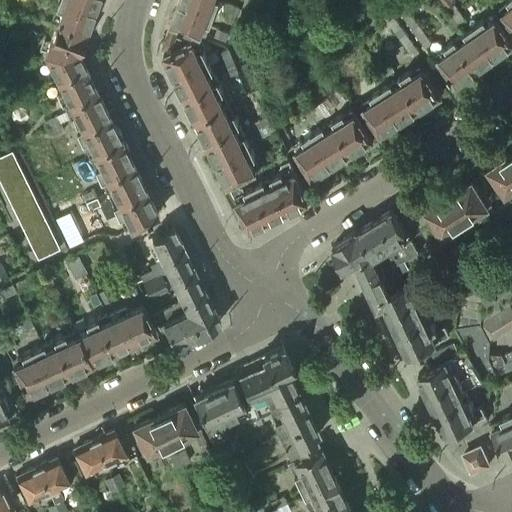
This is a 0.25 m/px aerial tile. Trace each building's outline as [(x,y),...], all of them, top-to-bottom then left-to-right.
[(62,7),(57,20),(86,30),(96,0),(59,0),(58,5),(62,7)] [(179,0),(172,20),(173,20),(180,23),(201,30),(205,17),(209,19),(216,0),(179,0)] [(271,0),(269,7),(277,10),(281,0),(271,0)] [(384,16),(391,11),(383,0),(376,6),(384,16)] [(511,23),(511,0),(509,0),(511,2),(511,3),(502,12),(511,23)] [(288,1),(283,12),(291,16),(296,4),(288,1)] [(225,10),(236,14),(237,15),(240,7),(238,6),(228,2),(225,10)] [(410,12),(403,2),(396,7),(403,17),(410,12)] [(451,13),(458,24),(465,19),(454,3),(447,8),(451,13)] [(272,21),(277,10),(269,7),(264,18),(272,21)] [(391,26),(398,21),(391,11),(384,16),(391,26)] [(287,27),(291,16),(283,12),(279,24),(287,27)] [(403,17),(410,27),(417,22),(410,12),(403,17)] [(458,24),(451,13),(444,17),(451,29),(458,24)] [(474,49),(484,63),(511,42),(511,36),(497,16),(487,23),(484,20),(466,32),(469,36),(467,37),(476,48),(474,49)] [(260,30),(267,33),(272,21),(264,18),(260,30)] [(57,20),(54,26),(45,52),(57,77),(84,64),(78,51),(86,30),(57,20)] [(178,29),(180,23),(173,20),(171,26),(178,29)] [(398,36),(405,31),(398,21),(391,26),(398,36)] [(410,27),(418,38),(425,32),(417,22),(410,27)] [(287,27),(279,24),(274,35),(282,39),(287,27)] [(171,26),(168,32),(176,35),(178,29),(171,26)] [(214,35),(226,39),(229,31),(217,27),(214,35)] [(255,41),(262,44),(263,44),(267,33),(260,30),(255,41)] [(405,46),(412,41),(405,31),(398,36),(405,46)] [(168,32),(166,38),(174,41),(176,35),(168,32)] [(425,32),(418,38),(425,47),(432,43),(425,32)] [(282,39),(274,35),(269,47),(277,50),(282,39)] [(476,48),(467,37),(458,43),(456,40),(447,46),(450,50),(439,57),(456,82),(484,63),(474,49),(476,48)] [(174,41),(166,38),(162,48),(163,49),(173,44),(174,41)] [(192,40),(164,54),(181,88),(196,81),(194,78),(208,72),(207,71),(211,69),(202,50),(198,52),(192,40)] [(412,41),(405,46),(413,56),(420,51),(412,41)] [(226,63),(234,60),(229,48),(221,51),(226,63)] [(379,63),(386,75),(393,70),(383,54),(376,58),(379,63)] [(239,71),(234,60),(226,63),(231,74),(239,71)] [(386,75),(379,63),(372,68),(379,79),(386,75)] [(84,64),(57,77),(74,112),(89,105),(90,108),(103,102),(84,64)] [(404,80),(393,87),(401,100),(403,98),(412,112),(441,93),(424,67),(413,75),(410,71),(402,76),(404,80)] [(213,83),(208,72),(194,78),(196,81),(181,88),(196,118),(224,104),(218,92),(222,90),(217,81),(213,83)] [(381,132),(412,112),(403,98),(401,100),(393,87),(393,88),(391,84),(373,95),(375,99),(364,106),(381,132)] [(89,105),(74,112),(82,127),(78,129),(83,139),(87,137),(94,151),(121,138),(120,136),(121,134),(118,127),(115,126),(103,102),(90,108),(89,105)] [(319,103),(312,107),(319,119),(326,114),(319,103)] [(196,118),(211,148),(226,141),(227,144),(240,137),(234,126),(238,124),(233,114),(230,116),(224,104),(196,118)] [(312,123),(319,119),(312,107),(305,112),(312,123)] [(337,124),(326,131),(334,143),(336,142),(344,156),(373,137),(357,111),(346,118),(343,114),(334,120),(337,124)] [(50,128),(62,122),(58,114),(46,120),(50,128)] [(255,130),(261,127),(273,122),(269,114),(251,122),(255,130)] [(66,130),(62,122),(50,128),(54,136),(66,130)] [(277,129),(273,122),(261,127),(264,135),(277,129)] [(308,142),(296,150),(313,176),(344,156),(336,142),(334,143),(326,131),(323,127),(305,139),(308,142)] [(240,138),(240,137),(227,144),(226,141),(211,148),(228,182),(256,169),(250,156),(253,154),(244,136),(240,138)] [(121,138),(94,151),(101,165),(97,167),(102,178),(106,176),(113,190),(127,183),(126,179),(138,173),(127,150),(128,147),(125,141),(122,140),(121,138)] [(11,149),(0,155),(4,162),(15,157),(11,149)] [(506,193),(511,188),(511,157),(509,154),(488,169),(497,181),(494,184),(502,195),(505,193),(506,193)] [(15,157),(4,162),(8,170),(19,164),(15,157)] [(308,198),(295,171),(289,159),(281,163),(287,176),(285,176),(283,172),(274,177),(276,181),(266,186),(264,182),(245,191),(247,195),(245,196),(239,184),(231,188),(250,226),(308,198)] [(19,164),(8,170),(11,177),(22,172),(19,164)] [(8,170),(0,173),(0,181),(0,183),(11,177),(8,170)] [(22,172),(11,177),(15,185),(26,179),(22,172)] [(157,212),(138,173),(126,179),(127,183),(113,190),(118,201),(115,203),(120,214),(124,212),(130,226),(157,212)] [(11,177),(0,183),(4,190),(15,185),(11,177)] [(26,179),(15,185),(19,192),(30,187),(26,179)] [(468,182),(447,196),(463,221),(488,205),(480,193),(477,195),(468,182)] [(15,185),(4,190),(8,198),(19,192),(15,185)] [(30,187),(19,192),(23,200),(33,194),(30,187)] [(85,202),(97,196),(93,188),(81,194),(85,202)] [(19,192),(8,198),(12,205),(23,200),(19,192)] [(33,194),(23,200),(26,207),(37,202),(33,194)] [(100,203),(97,196),(85,202),(72,207),(76,215),(91,208),(101,204),(100,203)] [(463,221),(447,196),(425,210),(434,223),(431,225),(438,237),(463,221)] [(23,200),(12,205),(15,213),(26,207),(23,200)] [(37,202),(26,207),(30,215),(41,209),(37,202)] [(511,214),(504,203),(498,208),(504,218),(511,214)] [(26,207),(15,213),(19,220),(30,215),(26,207)] [(343,267),(355,261),(378,306),(385,303),(409,354),(448,334),(443,326),(435,330),(415,288),(416,288),(412,278),(390,289),(385,278),(409,267),(405,259),(405,258),(419,252),(408,231),(392,207),(357,229),(332,244),(343,267)] [(504,218),(498,208),(491,213),(498,223),(504,218)] [(41,209),(30,215),(34,222),(45,217),(41,209)] [(30,215),(19,220),(23,228),(34,222),(30,215)] [(45,217),(34,222),(37,230),(48,224),(45,217)] [(34,222),(23,228),(26,235),(37,230),(34,222)] [(48,224),(37,230),(41,237),(52,232),(48,224)] [(142,279),(138,281),(136,281),(152,313),(178,300),(177,298),(181,296),(182,298),(204,288),(172,224),(151,235),(162,258),(149,264),(151,268),(139,274),(142,279)] [(37,230),(26,235),(30,243),(41,237),(37,230)] [(52,232),(41,237),(45,245),(56,239),(52,232)] [(41,237),(30,243),(34,250),(45,245),(41,237)] [(56,239),(45,245),(48,252),(59,247),(56,239)] [(450,249),(450,248),(444,239),(437,243),(444,253),(450,249)] [(457,243),(450,248),(450,249),(457,259),(464,255),(457,243)] [(45,245),(34,250),(37,258),(48,252),(45,245)] [(117,247),(110,251),(115,261),(122,258),(117,247)] [(457,259),(450,249),(444,253),(450,263),(457,259)] [(405,259),(409,267),(420,261),(416,254),(405,259)] [(77,255),(67,261),(75,276),(85,270),(77,255)] [(122,258),(115,261),(120,272),(127,269),(122,258)] [(127,269),(120,272),(125,283),(132,280),(127,269)] [(427,269),(416,276),(420,283),(431,276),(427,269)] [(31,283),(27,276),(15,282),(19,289),(31,283)] [(432,276),(421,283),(425,290),(436,283),(432,276)] [(502,283),(509,294),(511,292),(511,282),(510,278),(502,283)] [(16,290),(13,283),(1,289),(4,296),(16,290)] [(502,283),(495,288),(502,299),(509,294),(502,283)] [(439,301),(446,296),(439,285),(432,290),(439,301)] [(105,300),(113,296),(108,286),(100,290),(105,300)] [(204,288),(182,298),(181,296),(177,298),(178,300),(152,313),(157,324),(160,322),(166,335),(169,334),(173,342),(219,320),(204,288)] [(494,303),(502,299),(495,288),(487,292),(494,303)] [(494,303),(487,292),(480,297),(487,308),(494,303)] [(96,293),(89,297),(93,306),(100,302),(96,293)] [(453,307),(446,296),(439,301),(446,311),(453,307)] [(142,302),(109,318),(115,331),(114,332),(121,346),(155,329),(142,302)] [(459,303),(454,330),(480,326),(484,306),(459,303)] [(511,326),(511,325),(511,305),(501,311),(511,326)] [(18,314),(30,338),(38,333),(32,320),(27,310),(18,314)] [(501,311),(480,326),(490,340),(511,326),(501,311)] [(96,319),(95,320),(87,323),(89,328),(78,333),(91,360),(121,346),(114,332),(115,331),(109,318),(108,319),(98,323),(96,319)] [(490,341),(490,340),(480,326),(454,330),(466,350),(483,378),(497,371),(495,367),(489,353),(490,341)] [(91,360),(78,333),(65,340),(63,335),(54,340),(56,344),(45,349),(51,362),(53,361),(60,375),(91,360)] [(442,347),(446,354),(457,349),(453,341),(442,347)] [(235,367),(239,374),(257,414),(259,413),(269,409),(269,408),(301,393),(291,373),(288,368),(293,365),(283,344),(235,367)] [(51,362),(45,349),(44,350),(42,346),(23,355),(25,359),(13,365),(26,392),(60,375),(53,361),(51,362)] [(446,354),(442,347),(431,352),(435,359),(446,354)] [(511,349),(502,354),(506,362),(511,358),(511,349)] [(447,432),(486,413),(482,404),(473,408),(464,388),(484,378),(483,378),(466,350),(418,372),(447,432)] [(489,353),(495,367),(506,362),(502,354),(501,353),(489,353)] [(499,375),(510,370),(506,362),(495,367),(497,371),(499,375)] [(257,414),(239,374),(232,377),(252,417),(257,414)] [(237,414),(241,422),(244,420),(252,417),(232,377),(212,387),(228,418),(237,414)] [(232,427),(228,418),(212,387),(193,396),(207,427),(205,428),(218,454),(234,447),(226,430),(232,427)] [(0,415),(18,406),(14,398),(3,404),(2,402),(5,400),(1,391),(0,391),(0,415)] [(279,430),(312,414),(301,393),(269,408),(269,409),(272,415),(279,430)] [(158,413),(171,440),(198,428),(185,401),(158,413)] [(259,413),(262,419),(272,415),(269,409),(259,413)] [(171,440),(158,413),(131,426),(138,440),(136,441),(143,454),(171,440)] [(262,419),(259,413),(257,414),(252,417),(255,423),(257,422),(262,419)] [(511,413),(502,418),(504,422),(492,428),(505,455),(511,451),(511,413)] [(320,430),(312,414),(279,430),(289,450),(318,436),(316,432),(320,430)] [(252,417),(244,420),(247,427),(255,423),(252,417)] [(252,435),(261,431),(256,423),(248,427),(252,435)] [(93,437),(106,462),(126,452),(114,427),(104,432),(101,431),(97,433),(96,436),(93,437)] [(106,462),(93,437),(91,438),(88,437),(84,439),(83,442),(73,447),(85,472),(106,462)] [(480,445),(464,453),(472,470),(488,463),(480,445)] [(336,480),(320,446),(293,459),(299,472),(295,474),(304,493),(308,491),(309,492),(321,486),(322,487),(336,480)] [(176,451),(182,463),(190,459),(184,448),(176,451)] [(174,466),(182,463),(176,451),(169,455),(174,466)] [(39,464),(37,465),(49,490),(59,485),(70,480),(57,455),(47,460),(44,459),(40,461),(39,464)] [(240,458),(221,467),(228,480),(247,471),(240,458)] [(26,470),(16,475),(28,500),(49,490),(37,465),(34,466),(31,465),(27,467),(26,470)] [(118,470),(111,474),(116,485),(123,482),(118,470)] [(110,488),(116,485),(111,474),(104,477),(110,488)] [(321,486),(309,492),(314,503),(310,505),(313,511),(349,511),(351,511),(336,480),(322,487),(321,486)] [(15,511),(0,481),(0,511),(15,511)] [(49,490),(54,502),(58,511),(72,511),(69,506),(68,507),(63,497),(65,496),(59,485),(49,490)] [(271,501),(274,509),(287,503),(283,495),(271,501)] [(249,507),(251,511),(257,511),(263,509),(260,501),(249,507)] [(47,505),(50,511),(58,511),(54,502),(47,505)] [(287,503),(274,509),(275,511),(288,511),(291,511),(287,503)]
